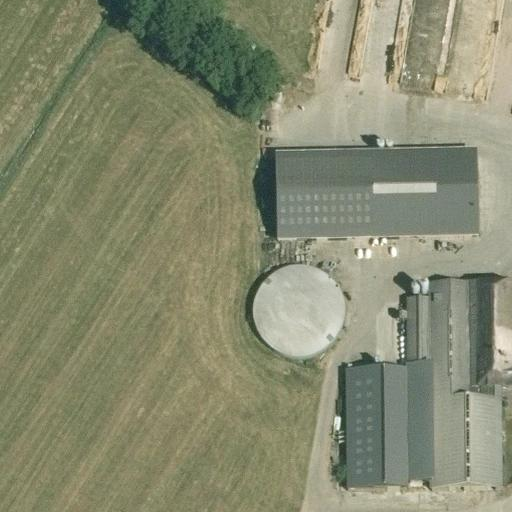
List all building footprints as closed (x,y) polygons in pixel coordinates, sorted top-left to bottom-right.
[(332,19),(331,80),(358,80),(358,20),(332,19)] [(407,75),(406,91),(439,92),(439,76),(407,75)] [(278,242),(477,237),(476,157),(276,161),(278,242)] [(333,286),(330,282),(326,279),(322,276),(317,274),(313,272),(308,271),(303,270),(298,270),(293,270),(288,271),(283,272),(278,274),(274,276),(270,279),(266,283),(263,286),(260,290),(257,295),(255,299),(254,304),(253,309),(252,314),(253,319),(253,324),(255,329),(256,334),(259,338),(261,342),(265,346),(268,350),(272,353),(276,355),(281,357),(286,359),(291,360),(296,361),(301,361),(306,360),(311,359),(315,357),(320,355),(324,352),(328,349),(332,346),(335,342),(338,338),(340,333),(342,329),(343,324),(344,319),(344,314),(343,309),(342,304),(341,299),(339,294),(336,290),(333,286)] [(511,285),(430,286),(430,302),(407,303),(407,369),(408,369),(408,487),(430,487),(430,492),(500,492),(500,391),(511,390),(511,285)] [(402,488),(400,372),(345,373),(346,489),(402,488)]
